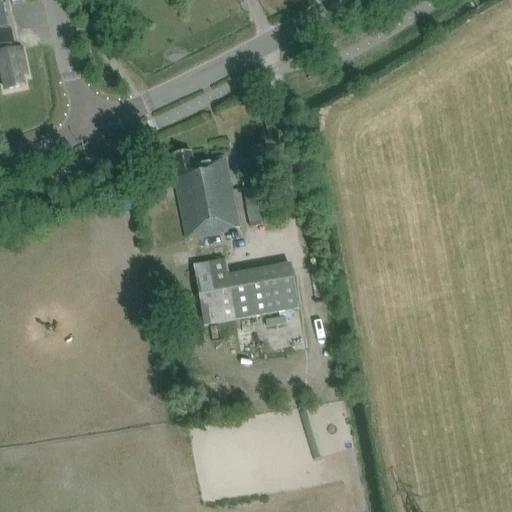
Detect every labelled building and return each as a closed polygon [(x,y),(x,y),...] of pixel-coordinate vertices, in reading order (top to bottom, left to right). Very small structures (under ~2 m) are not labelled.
[(1,0),(0,0),(0,68),(1,69),(5,91),(24,87),(21,77),(26,76),(20,49),(13,50),(1,0)] [(176,178),(173,179),(184,239),(220,233),(220,230),(237,227),(224,159),(192,165),(190,152),(172,155),(176,178)] [(250,185),(248,175),(239,177),(241,187),(250,185)] [(274,222),(266,183),(241,188),(249,227),(274,222)] [(289,268),(219,282),(215,263),(190,268),(202,327),(297,307),(289,268)]
